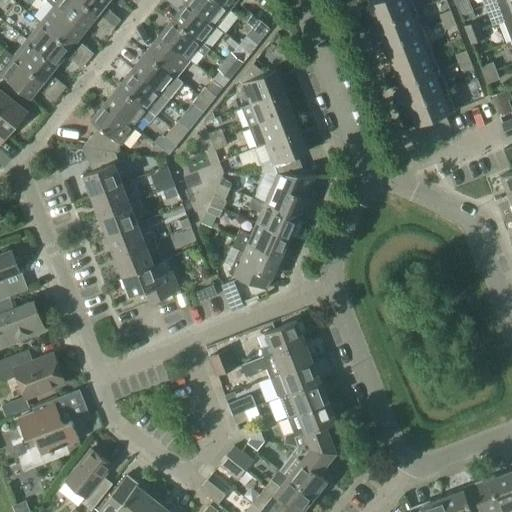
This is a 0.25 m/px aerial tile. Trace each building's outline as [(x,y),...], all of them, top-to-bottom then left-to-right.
[(48,0),(56,6),(86,30),(99,14),(99,13),(82,0),(48,0)] [(82,0),(99,13),(99,14),(103,17),(104,17),(116,26),(122,19),(105,6),(109,0),(82,0)] [(217,26),(231,9),(220,0),(189,0),(188,2),(217,26)] [(220,0),(231,9),(237,0),(220,0)] [(369,0),(379,24),(411,11),(407,0),(369,0)] [(511,0),(499,0),(497,1),(505,21),(511,18),(511,0)] [(217,26),(188,2),(174,19),(204,42),(217,26)] [(56,6),(42,23),(72,47),(86,30),(56,6)] [(443,22),(454,17),(451,10),(440,14),(443,22)] [(374,31),(370,33),(368,36),(371,42),(374,43),(384,39),(387,45),(419,31),(411,11),(379,24),(380,28),(374,31)] [(103,17),(98,24),(109,34),(116,26),(104,17),(103,17)] [(454,17),(443,22),(446,29),(457,25),(454,17)] [(174,19),(161,35),(190,59),(198,50),(205,55),(211,48),(204,42),(174,19)] [(254,27),(265,36),(271,28),(260,19),(254,27)] [(469,35),(482,30),(479,22),(466,27),(469,35)] [(42,23),(29,40),(59,64),(66,54),(82,68),(89,60),(77,50),(72,47),(42,23)] [(258,44),(265,36),(254,27),(247,36),(258,44)] [(482,30),(469,35),(473,43),(485,39),(482,30)] [(394,65),(427,52),(419,31),(387,45),(394,65)] [(147,52),(177,76),(190,59),(161,35),(147,52)] [(240,44),(251,53),(258,44),(247,36),(240,44)] [(29,40),(15,56),(45,80),(59,64),(29,40)] [(82,43),(77,50),(89,60),(94,53),(82,43)] [(244,62),(251,53),(240,44),(233,53),(244,62)] [(8,50),(0,59),(0,72),(2,74),(7,78),(20,88),(31,98),(39,88),(45,80),(15,56),(8,50)] [(467,50),(456,54),(461,69),(473,65),(467,50)] [(134,69),(169,98),(183,81),(177,76),(147,52),(134,69)] [(402,85),(435,72),(427,52),(394,65),(402,85)] [(226,61),(238,70),(244,62),(233,53),(226,61)] [(231,78),(238,70),(226,61),(220,69),(231,78)] [(485,75),(498,70),(494,62),(482,67),(485,75)] [(254,63),(241,80),(244,82),(252,103),(285,90),(277,70),(267,73),(254,63)] [(120,86),(156,115),(169,98),(134,69),(120,86)] [(498,70),(485,75),(488,84),(501,79),(498,70)] [(402,85),(404,89),(397,92),(393,93),(392,96),(394,102),(397,103),(408,99),(410,105),(443,92),(435,72),(402,85)] [(50,84),(62,94),(67,86),(56,77),(50,84)] [(7,78),(3,84),(15,94),(20,88),(7,78)] [(55,101),(62,94),(50,84),(44,92),(55,101)] [(107,103),(136,127),(145,116),(151,121),(156,115),(120,86),(107,103)] [(199,94),(211,103),(217,96),(206,87),(199,94)] [(0,145),(28,111),(0,88),(0,145)] [(493,95),(492,95),(500,115),(511,110),(511,107),(509,100),(511,98),(511,97),(508,89),(493,95)] [(252,103),(243,107),(250,127),(260,123),(293,110),(285,90),(252,103)] [(443,92),(410,105),(422,136),(451,124),(447,114),(451,112),(443,92)] [(204,112),(211,103),(199,94),(193,103),(204,112)] [(93,120),(101,126),(84,147),(116,152),(136,127),(107,103),(93,120)] [(186,111),(197,120),(204,112),(193,103),(186,111)] [(260,123),(250,127),(258,148),(268,144),(301,131),(293,110),(260,123)] [(190,129),(197,120),(186,111),(178,120),(190,129)] [(511,118),(504,122),(503,122),(507,135),(509,135),(511,133),(511,118)] [(172,128),(184,137),(190,129),(178,120),(172,128)] [(177,146),(184,137),(172,128),(165,136),(177,146)] [(213,142),(226,137),(222,128),(210,133),(213,142)] [(301,131),(268,144),(279,173),(306,174),(299,155),(309,151),(301,131)] [(226,137),(213,142),(216,150),(229,145),(226,137)] [(94,171),(83,175),(85,180),(86,179),(92,196),(123,183),(115,164),(120,162),(116,152),(84,147),(94,171)] [(511,171),(503,175),(510,192),(508,192),(510,197),(511,195),(511,171)] [(266,203),(299,218),(308,197),(298,193),(307,174),(306,174),(279,173),(279,174),(266,203)] [(173,175),(159,181),(163,189),(177,184),(173,175)] [(223,176),(215,195),(226,199),(233,183),(223,176)] [(123,183),(92,196),(99,212),(97,212),(99,216),(141,200),(138,191),(128,195),(123,183)] [(167,200),(180,195),(176,186),(163,191),(167,200)] [(212,203),(224,209),(228,200),(226,199),(215,195),(212,203)] [(254,198),(250,206),(263,211),(258,223),(291,237),(299,218),(266,203),(254,198)] [(102,220),(108,236),(139,224),(134,212),(144,208),(141,200),(99,216),(101,220),(102,220)] [(220,217),(224,209),(212,203),(208,212),(220,217)] [(192,227),(189,218),(181,221),(184,230),(192,227)] [(240,228),(235,239),(249,244),(249,243),(282,257),(291,237),(258,223),(253,234),(240,228)] [(115,256),(157,240),(154,231),(144,235),(139,224),(108,236),(115,252),(113,252),(115,256)] [(200,233),(202,234),(208,236),(212,228),(204,224),(201,231),(200,233)] [(236,260),(231,272),(232,273),(259,284),(269,289),(273,278),(282,257),(249,243),(249,244),(235,239),(232,246),(241,250),(236,260)] [(118,260),(124,276),(155,264),(150,252),(160,248),(157,240),(115,256),(116,260),(118,260)] [(0,298),(1,300),(12,296),(28,290),(23,278),(5,285),(3,279),(22,272),(13,250),(0,255),(0,298)] [(155,264),(124,276),(130,292),(129,293),(131,297),(147,291),(152,302),(181,290),(173,270),(159,276),(155,264)] [(12,296),(1,300),(0,300),(0,341),(2,347),(46,330),(35,302),(17,309),(12,296)] [(272,344),(262,348),(265,357),(308,340),(306,336),(305,337),(298,320),(267,332),(272,344)] [(265,357),(243,366),(247,377),(270,368),(273,377),(314,361),(308,345),(309,344),(308,341),(308,340),(265,357)] [(30,349),(0,360),(0,374),(3,382),(19,376),(26,395),(2,405),(7,416),(31,407),(27,397),(66,382),(56,354),(35,362),(30,349)] [(218,375),(237,368),(230,349),(211,356),(218,375)] [(314,361),(273,377),(278,389),(281,397),(323,381),(322,376),(320,377),(314,361)] [(323,381),(281,397),(289,417),(299,413),(330,401),(324,385),(325,385),(323,381)] [(234,415),(246,411),(256,407),(252,396),(230,404),(234,415)] [(287,434),(285,443),(300,446),(300,445),(298,441),(297,437),(339,421),(337,417),(336,417),(330,401),(299,413),(289,417),(294,429),(294,431),(287,434)] [(65,423),(57,404),(19,418),(27,438),(35,435),(43,454),(81,439),(73,420),(65,423)] [(246,411),(234,415),(237,424),(249,419),(246,411)] [(339,421),(297,437),(298,441),(300,445),(300,446),(338,452),(330,432),(342,427),(339,421)] [(251,438),(251,439),(248,443),(258,450),(265,441),(251,438)] [(228,455),(247,470),(254,461),(236,446),(228,455)] [(300,446),(294,453),(330,481),(334,476),(325,468),(338,452),(300,446)] [(93,510),(114,483),(105,476),(113,465),(93,449),(68,481),(87,496),(83,502),(93,510)] [(289,460),(281,470),(289,476),(289,477),(315,497),(326,484),(327,485),(330,481),(294,453),(289,460)] [(239,479),(247,470),(228,455),(221,464),(239,479)] [(477,485),(487,511),(511,511),(511,478),(509,472),(477,485)] [(144,511),(155,498),(138,484),(137,485),(127,477),(100,511),(101,511),(144,511)] [(273,479),(268,486),(299,511),(305,511),(304,511),(315,497),(289,477),(282,486),(273,479)] [(220,504),(227,494),(209,479),(201,489),(220,504)] [(487,511),(477,485),(445,497),(450,511),(487,511)] [(262,494),(254,504),(264,511),(299,511),(268,486),(262,494)] [(450,511),(445,497),(412,510),(412,511),(450,511)] [(172,511),(173,511),(155,498),(144,511),(172,511)] [(15,504),(18,511),(33,511),(34,511),(29,499),(15,504)]
